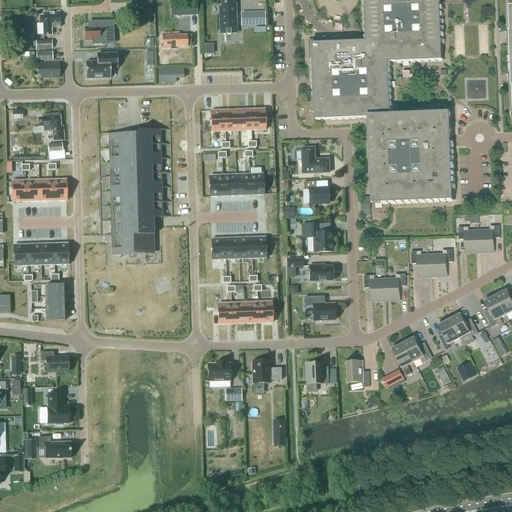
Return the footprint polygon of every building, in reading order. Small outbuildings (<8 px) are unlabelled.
[(236,34),(236,21),(235,4),(233,4),(233,0),(221,0),(222,7),(219,7),(220,34),(236,34)] [(372,116),(393,115),(391,62),(445,60),(442,0),(367,0),(369,41),(352,42),(352,39),(311,41),(311,58),(315,58),(318,119),(372,117),(372,116)] [(179,16),(197,16),(197,3),(178,4),(179,16)] [(12,15),(5,12),(3,18),(10,21),(12,15)] [(37,35),(43,34),(43,36),(51,35),(51,28),(61,27),(60,12),(43,12),(43,15),(39,16),(40,23),(37,24),(37,35)] [(265,25),(265,12),(241,13),(241,26),(265,25)] [(91,27),(84,27),(84,28),(86,28),(86,40),(85,40),(85,41),(93,41),(93,45),(109,44),(108,28),(114,28),(114,21),(91,21),(91,27)] [(187,47),(187,35),(179,35),(179,33),(162,34),(163,49),(175,49),(175,47),(187,47)] [(36,40),(36,49),(52,49),(52,39),(36,40)] [(154,39),(146,39),(146,47),(154,47),(154,39)] [(53,60),(52,51),(36,51),(37,61),(53,60)] [(97,62),(86,62),(86,79),(111,79),(110,69),(118,69),(117,54),(97,54),(97,62)] [(59,78),(59,63),(40,64),(40,67),(37,67),(37,76),(41,76),(41,79),(59,78)] [(182,68),(158,69),(158,82),(183,81),(182,68)] [(7,79),(4,82),(10,87),(13,84),(7,79)] [(252,132),(251,110),(238,111),(238,132),(252,132)] [(265,131),(265,110),(251,110),(252,132),(265,131)] [(225,132),(225,111),(211,112),(211,133),(225,132)] [(238,132),(238,111),(225,111),(225,132),(238,132)] [(400,115),(393,115),(372,116),(372,117),(372,122),(373,137),(373,152),(374,167),(375,182),(375,189),(376,204),(391,203),(406,203),(413,202),(421,202),(428,202),(436,201),(456,201),(455,179),(455,164),(454,149),(454,134),(453,112),(445,113),(438,113),(430,113),(423,114),(415,114),(408,114),(400,115)] [(43,118),(39,118),(40,126),(44,126),(45,132),(53,131),(54,141),(54,144),(62,144),(62,140),(64,140),(63,127),(60,127),(59,113),(43,115),(43,118)] [(114,241),(111,241),(112,256),(155,254),(154,227),(152,227),(151,218),(163,218),(161,130),(137,131),(137,134),(132,135),(132,134),(127,134),(127,131),(118,131),(118,134),(108,135),(111,236),(114,236),(114,241)] [(329,160),(315,160),(315,148),(302,148),(303,174),(329,173),(329,160)] [(250,197),(249,175),(236,176),(237,197),(250,197)] [(264,196),(263,175),(249,175),(250,197),(264,196)] [(224,197),(223,176),(209,177),(210,198),(224,197)] [(237,197),(236,176),(223,176),(224,197),(237,197)] [(53,180),(40,181),(40,202),(53,201),(53,180)] [(67,180),(53,180),(53,201),(67,201),(67,180)] [(27,181),(13,181),(13,202),(27,202),(27,181)] [(40,181),(27,181),(27,202),(40,202),(40,181)] [(330,200),(330,195),(329,194),(328,189),(316,189),(316,182),(304,182),(304,190),(309,190),(310,204),(329,203),(329,201),(330,200)] [(283,207),(283,217),(295,217),(295,207),(283,207)] [(332,232),(319,233),(319,224),(303,225),(303,239),(315,238),(315,253),(332,252),(332,232)] [(491,231),(481,231),(482,253),(496,252),(496,238),(501,238),(501,226),(491,227),(491,231)] [(467,253),(482,253),(481,231),(470,232),(470,227),(460,228),(460,240),(466,240),(467,253)] [(266,260),(265,238),(252,239),(252,260),(266,260)] [(226,261),(225,239),(211,240),(212,261),(226,261)] [(239,260),(238,239),(225,239),(226,261),(239,260)] [(252,260),(252,239),(238,239),(239,260),(252,260)] [(42,244),(29,245),(29,266),(42,266),(42,244)] [(55,244),(42,244),(42,266),(55,265),(55,244)] [(69,244),(55,244),(55,265),(69,265),(69,244)] [(29,245),(15,245),(15,266),(29,266),(29,245)] [(433,256),(434,277),(449,276),(448,263),(454,262),(454,250),(444,251),(444,255),(433,256)] [(434,277),(433,256),(423,256),(423,252),(413,252),(413,264),(419,264),(420,277),(434,277)] [(286,267),(303,267),(303,258),(286,258),(286,267)] [(309,266),(310,282),(333,281),(333,267),(320,268),(320,266),(309,266)] [(295,268),(287,268),(288,278),(296,278),(295,268)] [(386,280),(387,301),(402,300),(401,287),(407,287),(407,275),(397,275),(397,279),(386,280)] [(387,301),(386,280),(376,280),(376,276),(365,276),(366,288),(372,288),(373,302),(387,301)] [(63,286),(47,287),(47,299),(63,299),(63,286)] [(498,296),(507,315),(511,312),(511,296),(509,290),(498,296)] [(10,296),(0,296),(0,314),(10,314),(10,296)] [(507,315),(498,296),(487,302),(491,309),(485,312),(493,327),(503,322),(501,318),(507,315)] [(320,305),(319,297),(305,298),(306,310),(314,309),(314,322),(336,321),(335,317),(337,317),(337,308),(335,308),(335,304),(320,305)] [(63,299),(47,299),(47,311),(64,311),(63,299)] [(258,324),(258,303),(245,304),(245,325),(258,324)] [(272,324),(272,303),(258,303),(258,324),(272,324)] [(232,325),(231,304),(218,304),(218,326),(232,325)] [(245,325),(245,304),(231,304),(232,325),(245,325)] [(64,311),(47,311),(47,323),(64,323),(64,311)] [(461,339),(468,336),(472,334),(474,338),(480,334),(472,319),(467,322),(463,314),(451,320),(461,339)] [(461,339),(451,320),(441,325),(445,333),(439,336),(447,351),(457,346),(455,342),(461,339)] [(405,344),(415,363),(422,359),(424,363),(434,358),(427,345),(422,348),(416,338),(405,344)] [(499,339),(493,341),(497,348),(503,345),(499,339)] [(409,366),(415,363),(405,344),(392,350),(402,369),(404,368),(406,372),(411,370),(409,366)] [(68,358),(54,358),(54,353),(41,353),(41,362),(47,362),(47,372),(68,372),(68,358)] [(252,361),(253,384),(270,384),(270,381),(281,381),(281,369),(269,369),(269,361),(252,361)] [(228,364),(223,364),(223,362),(214,362),(214,364),(206,365),(206,382),(228,381),(228,364)] [(364,362),(348,362),(349,392),(364,392),(364,388),(371,387),(371,372),(364,373),(364,362)] [(478,375),(472,362),(462,367),(468,380),(478,375)] [(306,364),(307,385),(329,384),(328,367),(322,367),(322,363),(306,364)] [(20,365),(12,365),(12,376),(20,376),(20,365)] [(444,368),(437,371),(444,386),(452,382),(444,368)] [(384,379),(389,388),(405,380),(400,370),(384,379)] [(23,402),(32,401),(32,390),(23,390),(23,402)] [(48,408),(39,408),(40,424),(55,424),(55,426),(62,426),(62,424),(70,423),(69,407),(63,408),(63,394),(48,394),(48,408)] [(241,394),(227,394),(227,403),(241,403),(241,394)] [(368,403),(374,408),(378,403),(373,398),(368,403)] [(333,413),(329,414),(327,419),(330,422),(335,421),(336,416),(333,413)] [(285,447),(284,420),(273,421),(274,447),(285,447)] [(46,459),(71,459),(70,443),(51,443),(50,437),(38,437),(39,448),(46,448),(46,459)] [(37,440),(24,441),(25,460),(37,460),(37,440)]
